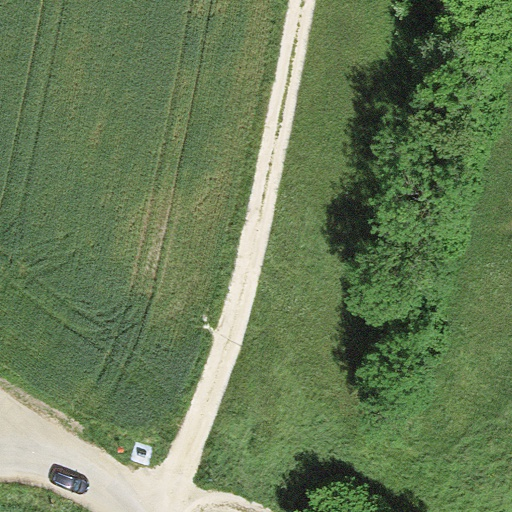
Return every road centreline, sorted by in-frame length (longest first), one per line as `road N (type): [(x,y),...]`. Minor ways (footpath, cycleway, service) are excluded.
road 1 (track): [(170,511),(245,313),(309,0)]
road 2 (unclassified): [(0,447),(76,460),(159,511)]
